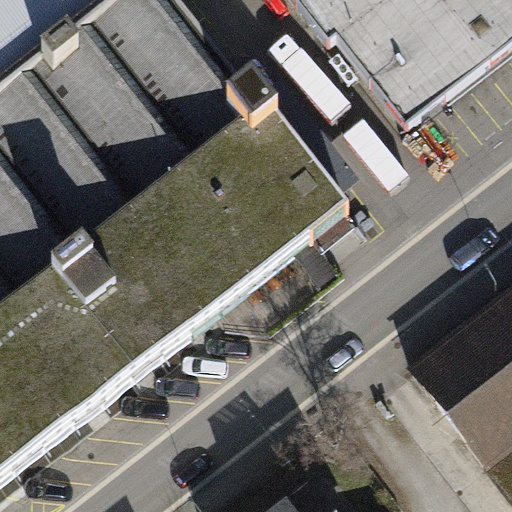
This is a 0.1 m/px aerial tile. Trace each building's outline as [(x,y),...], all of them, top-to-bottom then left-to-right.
[(0,0),(0,104),(133,0),(0,0)] [(0,494),(350,222),(255,100),(249,104),(167,0),(133,0),(0,104),(0,494)] [(511,0),(289,0),(426,151),(511,78),(511,0)] [(511,310),(414,386),(511,511),(511,310)] [(346,511),(329,488),(296,511),(346,511)]
